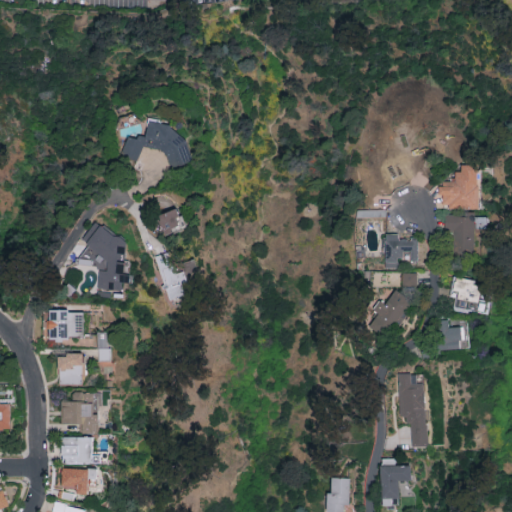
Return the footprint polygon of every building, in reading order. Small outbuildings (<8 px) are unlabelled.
[(138,160),(144,147),(161,150),(176,175),(199,162),(195,154),(192,154),(187,141),(173,129),(174,125),(149,120),(146,139),(129,136),(124,140),(122,153),(138,160)] [(380,156),(406,155),(406,139),(429,139),(429,150),(449,150),(448,125),(425,126),(425,122),(379,123),(380,156)] [(391,182),(411,177),(407,160),(387,166),(391,182)] [(479,209),(479,165),(458,165),(458,182),(441,182),(441,209),(479,209)] [(157,214),(177,207),(181,217),(178,218),(181,225),(171,229),(173,233),(165,236),(157,214)] [(488,216),(447,216),(447,232),(456,232),(455,256),(476,256),(476,227),(487,227),(488,216)] [(97,287),(121,289),(126,281),(132,282),(133,273),(124,272),(125,258),(127,239),(102,223),(94,222),(83,239),(89,243),(76,263),(94,264),(99,267),(97,287)] [(420,261),(420,236),(388,235),(388,267),(403,267),(403,261),(420,261)] [(155,257),(164,285),(162,286),(162,288),(163,289),(166,289),(169,301),(185,296),(186,294),(183,284),(188,282),(185,271),(178,274),(175,265),(173,266),(169,253),(155,257)] [(408,285),(419,286),(421,274),(410,273),(408,285)] [(481,311),(481,280),(457,280),(457,299),(463,299),(463,311),(481,311)] [(386,300),(372,326),(393,338),(414,300),(397,291),(391,303),(386,300)] [(452,327),(452,321),(443,321),(443,349),(465,349),(465,327),(452,327)] [(82,384),(82,353),(58,353),(57,383),(82,384)] [(429,383),(416,383),(416,373),(402,373),(403,418),(413,418),(414,445),(430,445),(429,383)] [(62,422),(81,423),(80,431),(97,431),(98,412),(92,412),(93,391),(72,390),(72,399),(63,399),(62,422)] [(0,401),(0,427),(10,428),(10,402),(0,401)] [(108,450),(93,450),(93,435),(61,436),(61,462),(109,462),(108,450)] [(384,505),(393,505),(393,499),(401,499),(400,481),(412,481),(412,466),(398,466),(398,460),(383,460),(384,505)] [(96,468),(62,466),(61,489),(87,490),(87,477),(96,478),(96,468)] [(347,511),(349,478),(330,477),(328,511),(347,511)] [(89,511),(90,509),(54,502),(52,511),(56,511),(89,511)]
